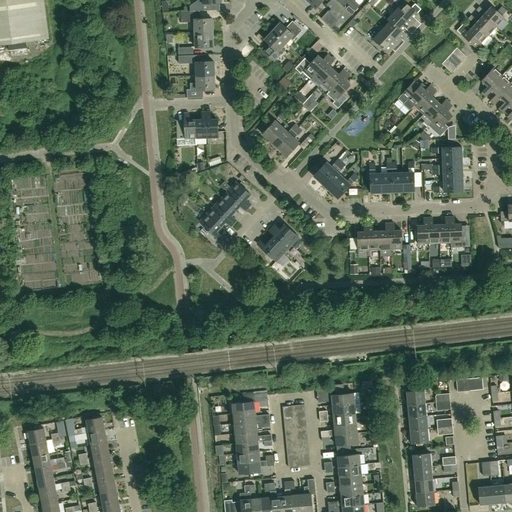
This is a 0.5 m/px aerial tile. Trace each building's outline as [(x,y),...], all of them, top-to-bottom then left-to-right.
[(0,0),(0,43),(49,37),(44,0),(0,0)] [(194,11),(200,11),(213,10),(213,4),(222,3),(221,0),(198,0),(194,3),(194,11)] [(328,4),(331,0),(314,0),(311,4),(316,9),(324,0),(327,0),(329,1),(327,4),(328,4)] [(331,0),(328,4),(331,7),(321,18),(326,23),(347,0),(331,0)] [(345,20),(359,5),(353,0),(347,0),(326,23),(332,28),(342,17),(345,20)] [(411,7),(403,0),(401,0),(396,6),(394,4),(392,7),(396,10),(416,29),(421,23),(414,16),(421,9),(415,3),(411,7)] [(504,17),(491,6),(486,12),(479,6),(476,10),(482,16),(483,14),(496,26),(504,17)] [(359,19),(364,13),(360,10),(356,16),(359,19)] [(416,29),(396,10),(390,17),(389,17),(388,19),(390,21),(403,33),(403,32),(401,30),(404,27),(412,34),(416,29)] [(200,19),(200,11),(194,11),(181,11),(182,22),(194,22),(195,33),(213,33),(212,18),(200,19)] [(478,21),(471,14),(468,18),(474,24),(476,23),(488,35),(496,26),(483,14),(482,16),(478,21)] [(303,30),(293,21),(286,27),(280,22),(272,31),(286,43),(290,38),(293,40),(303,30)] [(403,33),(390,21),(384,27),(381,24),(378,27),(400,47),(404,42),(399,37),(403,33)] [(457,30),(464,37),(469,41),(476,48),(478,49),(482,45),(480,43),(488,35),(476,23),(474,24),(470,29),(464,23),(457,30)] [(395,52),(400,47),(378,27),(377,28),(378,30),(372,37),(387,51),(390,47),(395,52)] [(274,61),(284,50),(281,48),(286,43),(272,31),(264,39),(270,45),(264,52),(274,61)] [(195,47),(213,47),(213,33),(195,33),(195,47)] [(179,56),(187,55),(194,55),(193,47),(178,48),(179,56)] [(462,61),(466,56),(457,48),(453,52),(462,61)] [(457,67),(462,61),(453,52),(447,58),(457,67)] [(314,76),(331,57),(328,54),(323,60),(318,55),(310,63),(305,58),(295,68),(301,73),(303,71),(311,79),(313,76),(314,76)] [(196,62),(197,76),(214,75),(214,61),(201,62),(201,55),(182,56),(182,63),(196,62)] [(322,84),(334,70),(330,65),(334,60),(331,57),(314,76),(322,84)] [(452,72),(457,67),(447,58),(442,64),(452,72)] [(287,72),(293,65),(289,60),(282,68),(287,72)] [(484,95),(503,76),(494,68),(482,81),(488,86),(482,93),(484,95)] [(329,91),(347,72),(346,72),(344,69),(339,74),(334,70),(322,84),(329,91)] [(338,108),(348,98),(342,93),(350,85),(345,80),(350,75),(347,72),(329,91),(327,94),(334,101),(332,103),(338,108)] [(188,97),(203,97),(203,90),(215,90),(214,75),(197,76),(197,90),(188,90),(188,93),(188,95),(188,96),(188,97)] [(493,103),(511,83),(503,76),(484,95),(486,97),(492,90),(496,94),(490,101),(493,103)] [(416,107),(434,88),(430,85),(426,90),(425,90),(425,89),(426,87),(423,83),(420,86),(413,93),(408,88),(398,98),(404,104),(410,110),(414,105),(416,107)] [(501,111),(511,99),(511,84),(511,83),(493,103),(494,105),(500,98),(505,102),(499,109),(501,111)] [(424,114),(436,100),(432,96),(437,91),(434,88),(416,107),(424,114)] [(299,100),(303,104),(307,99),(303,96),(299,100)] [(510,119),(511,116),(511,99),(501,111),(503,112),(509,106),(511,108),(511,111),(507,117),(510,119)] [(429,125),(432,122),(449,103),(446,100),(442,105),(436,100),(424,114),(422,116),(425,120),(424,121),(429,125)] [(449,103),(432,122),(429,125),(430,127),(440,136),(448,127),(445,124),(453,116),(448,111),(453,106),(449,103)] [(282,120),(286,116),(283,112),(278,116),(282,120)] [(189,120),(189,113),(185,113),(185,120),(185,125),(177,126),(177,139),(185,138),(185,139),(196,139),(196,120),(189,120)] [(196,139),(207,138),(206,113),(202,113),(202,120),(196,120),(196,139)] [(211,119),(211,113),(206,113),(207,138),(218,138),(218,119),(211,119)] [(271,141),(284,127),(275,120),(263,134),(271,141)] [(279,149),(299,127),(295,124),(288,132),(284,127),(271,141),(279,149)] [(287,156),(300,143),(295,138),(302,130),(299,127),(279,149),(287,156)] [(304,149),(312,140),(308,136),(299,146),(304,149)] [(416,149),(420,143),(415,139),(411,145),(416,149)] [(443,147),(443,159),(462,158),(461,147),(457,147),(456,140),(449,141),(449,147),(443,147)] [(219,156),(208,160),(210,166),(221,162),(219,156)] [(322,183),(342,161),(339,158),(334,163),(332,166),(327,161),(314,175),(322,183)] [(443,169),(462,168),(462,158),(443,159),(443,169)] [(330,190),(343,176),(338,172),(341,169),(345,165),(342,161),(322,183),(330,190)] [(219,166),(211,169),(216,175),(221,170),(219,166)] [(409,172),(403,173),(404,191),(415,191),(414,172),(414,168),(409,168),(409,172)] [(444,180),(463,179),(462,168),(443,169),(444,180)] [(351,184),(358,176),(354,173),(347,180),(343,176),(330,190),(338,198),(351,184)] [(371,193),(382,192),(381,173),(370,174),(371,193)] [(382,192),(393,192),(392,173),(381,173),(382,192)] [(393,192),(404,191),(403,173),(392,173),(393,192)] [(444,192),(463,191),(463,179),(444,180),(444,192)] [(251,194),(237,181),(231,188),(224,181),(223,183),(248,207),(251,204),(246,199),(251,194)] [(181,188),(185,191),(189,187),(184,183),(181,188)] [(248,207),(223,183),(221,185),(227,191),(222,197),(236,210),(240,205),(245,210),(248,207)] [(234,222),(236,220),(231,215),(236,210),(222,197),(215,205),(234,222)] [(234,222),(215,205),(207,213),(221,226),(225,221),(231,226),(234,222)] [(217,230),(221,226),(207,213),(200,221),(195,227),(204,235),(209,230),(219,239),(222,235),(217,230)] [(440,243),(451,243),(450,217),(446,217),(446,224),(440,225),(440,243)] [(455,224),(454,217),(450,217),(451,243),(451,248),(470,247),(470,234),(462,235),(461,224),(455,224)] [(418,244),(430,244),(429,218),(424,218),(424,225),(418,225),(418,244)] [(433,225),(433,218),(429,218),(430,244),(440,243),(440,225),(433,225)] [(380,250),(391,249),(390,223),(386,224),(386,231),(380,231),(380,250)] [(395,230),(394,223),(390,223),(391,249),(402,249),(402,230),(395,230)] [(299,237),(285,224),(280,229),(275,224),(273,227),(291,245),(299,237)] [(358,251),(370,250),(369,224),(364,224),(364,232),(358,232),(358,251)] [(373,231),(373,224),(369,224),(370,250),(380,250),(380,231),(373,231)] [(284,253),(291,245),(273,227),(269,230),(275,236),(271,240),(284,253)] [(284,253),(271,240),(266,245),(261,240),(258,243),(276,261),(284,253)] [(315,243),(311,248),(316,252),(320,248),(316,244),(315,243)] [(422,386),(422,383),(406,384),(407,391),(406,391),(407,404),(425,403),(424,389),(424,386),(422,386)] [(332,405),(354,403),(353,393),(331,395),(326,396),(318,396),(317,396),(318,402),(326,401),(332,400),(332,405)] [(436,402),(450,401),(449,393),(437,394),(435,396),(436,402)] [(255,412),(254,402),(254,401),(232,403),(233,414),(255,412)] [(437,410),(451,409),(450,401),(436,402),(437,410)] [(332,405),(333,415),(355,413),(360,412),(360,403),(354,403),(332,405)] [(408,417),(426,415),(425,403),(407,404),(408,417)] [(233,414),(234,423),(255,421),(262,421),(261,416),(255,416),(255,412),(233,414)] [(334,425),(356,423),(355,413),(333,415),(334,425)] [(410,429),(428,428),(426,415),(408,417),(410,429)] [(88,432),(104,429),(102,416),(86,419),(88,432)] [(437,427),(452,426),(452,418),(436,419),(437,427)] [(234,423),(235,433),(256,431),(256,427),(262,426),(262,421),(255,421),(234,423)] [(330,436),(335,435),(357,433),(356,423),(334,425),(334,430),(321,431),(321,436),(330,436)] [(438,435),(453,433),(452,426),(437,427),(438,435)] [(31,443),(46,440),(44,427),(28,430),(31,443)] [(421,442),(429,441),(428,428),(410,429),(411,443),(416,442),(418,442),(421,442)] [(90,444),(107,441),(104,429),(88,432),(90,444)] [(257,436),(256,431),(235,433),(236,443),(257,441),(263,440),(263,441),(271,440),(271,435),(257,436)] [(351,449),(350,444),(358,443),(357,433),(335,435),(336,445),(337,445),(337,450),(351,449)] [(33,455),(49,452),(46,440),(31,443),(33,455)] [(93,456),(109,453),(107,441),(90,444),(93,456)] [(237,453),(258,451),(257,441),(236,443),(237,453)] [(428,453),(427,448),(415,449),(416,454),(412,454),(413,468),(431,466),(430,452),(428,453)] [(351,455),(351,449),(337,450),(338,456),(337,456),(338,466),(360,464),(359,454),(351,455)] [(71,461),(69,451),(65,452),(67,458),(64,459),(64,457),(56,458),(57,464),(65,462),(67,462),(71,461)] [(258,451),(237,453),(238,463),(259,461),(258,451)] [(35,468),(51,464),(49,452),(33,455),(35,468)] [(95,469),(111,465),(109,453),(93,456),(95,469)] [(443,465),(450,465),(456,464),(455,456),(442,457),(443,465)] [(239,473),(260,471),(260,466),(274,465),(274,460),(266,461),(259,461),(238,463),(239,473)] [(497,460),(489,461),(490,475),(491,475),(490,473),(492,473),(492,467),(498,466),(497,460)] [(483,476),(490,475),(489,461),(481,462),(483,476)] [(38,480),(54,477),(51,464),(35,468),(38,480)] [(339,476),(361,474),(360,464),(338,466),(339,476)] [(98,481),(114,478),(111,465),(95,469),(98,481)] [(415,480),(432,479),(433,479),(431,466),(413,468),(414,480),(415,480)] [(340,486),(362,484),(361,474),(339,476),(340,486)] [(40,492),(56,489),(54,477),(38,480),(40,492)] [(100,493),(116,490),(114,478),(98,481),(100,493)] [(302,511),(312,511),(311,493),(316,493),(314,479),(309,479),(310,486),(304,487),(305,493),(300,494),(302,511)] [(433,491),(432,479),(415,480),(416,493),(434,491),(433,491)] [(275,491),(274,483),(269,483),(270,491),(271,497),(272,511),(282,511),(281,496),(280,495),(277,495),(276,490),(275,491)] [(252,511),(251,499),(250,492),(249,484),(245,485),(244,485),(245,492),(240,493),(240,500),(240,501),(231,502),(232,508),(232,511),(252,511)] [(341,496),(363,494),(362,484),(340,486),(341,496)] [(493,503),(505,502),(504,484),(491,485),(493,503)] [(479,505),(493,503),(491,485),(478,487),(479,505)] [(43,504),(59,501),(56,489),(40,492),(43,504)] [(102,505),(119,502),(116,490),(100,493),(102,505)] [(417,506),(435,504),(434,491),(416,493),(417,506)] [(292,511),(302,511),(300,494),(290,495),(292,511)] [(329,507),(364,504),(363,494),(341,496),(341,501),(328,502),(329,507)] [(292,511),(290,495),(285,495),(281,496),(282,511),(292,511)] [(262,511),(272,511),(271,497),(261,498),(262,511)] [(252,511),(262,511),(261,498),(251,499),(252,511)] [(44,511),(60,511),(59,501),(43,504),(44,511)] [(103,511),(120,511),(119,502),(102,505),(103,511)]
